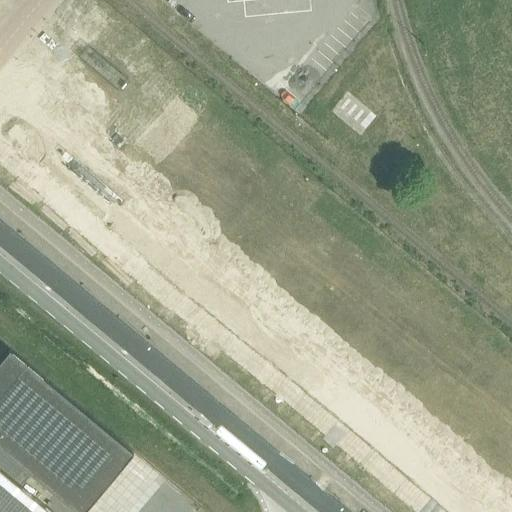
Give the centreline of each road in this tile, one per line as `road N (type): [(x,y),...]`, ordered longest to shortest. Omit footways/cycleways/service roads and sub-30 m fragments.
road 1 (unclassified): [(325,511),(0,233)]
road 2 (unclassified): [(0,262),(291,511)]
